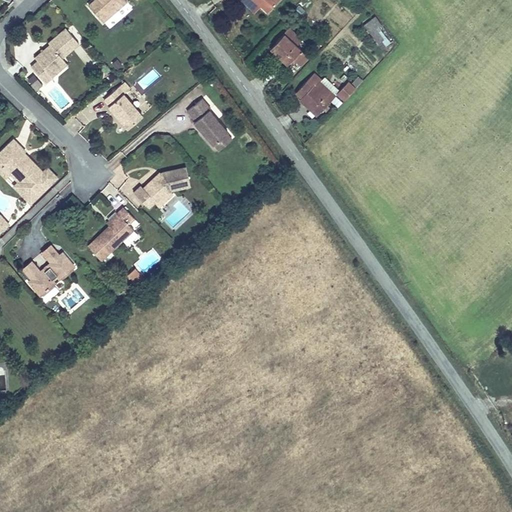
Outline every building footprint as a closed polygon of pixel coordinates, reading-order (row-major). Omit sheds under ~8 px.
[(105,23),(128,1),(127,0),(98,0),(91,6),(105,23)] [(270,0),(234,0),(249,15),(256,8),(264,17),(271,9),(266,5),(270,0)] [(371,21),(363,28),(375,43),(381,39),(374,31),(377,29),(371,21)] [(51,74),(66,61),(63,58),(81,43),(66,27),(48,41),(50,43),(36,56),(39,59),(32,65),(46,84),(54,77),(51,74)] [(288,36),(270,58),(287,71),(292,65),(300,71),(307,62),(295,52),(300,46),(288,36)] [(54,77),(68,64),(66,61),(51,74),(54,77)] [(306,81),(308,83),(297,97),(301,100),(300,102),(318,117),(331,102),(315,89),(319,83),(322,80),(313,73),(306,81)] [(131,87),(125,81),(105,98),(112,105),(111,106),(130,128),(145,115),(125,93),(131,87)] [(346,100),(356,87),(348,81),(338,93),(346,100)] [(336,96),(319,83),(315,89),(331,102),(336,96)] [(204,98),(188,111),(197,121),(195,122),(214,146),(230,133),(211,110),(212,109),(204,98)] [(218,150),(234,138),(230,133),(214,146),(218,150)] [(43,170),(26,154),(28,152),(14,137),(0,150),(0,166),(4,166),(10,173),(19,181),(26,188),(21,193),(32,203),(60,177),(48,165),(43,170)] [(155,203),(168,191),(172,190),(192,186),(187,165),(160,171),(143,186),(141,184),(133,192),(150,208),(155,203)] [(10,173),(4,166),(0,166),(0,171),(6,177),(10,173)] [(26,188),(19,181),(14,186),(21,193),(26,188)] [(160,207),(175,193),(172,190),(168,191),(155,203),(160,207)] [(103,261),(135,230),(129,223),(136,217),(126,207),(120,212),(123,215),(87,245),(103,261)] [(12,223),(4,214),(0,217),(9,226),(12,223)] [(9,226),(0,217),(0,227),(3,231),(9,226)] [(60,253),(50,242),(41,251),(50,261),(60,253)] [(57,283),(55,281),(60,276),(62,279),(76,266),(63,250),(60,253),(50,261),(41,269),(33,259),(21,268),(30,278),(26,281),(40,298),(57,283)] [(67,284),(62,279),(60,276),(55,281),(57,283),(61,289),(67,284)]
